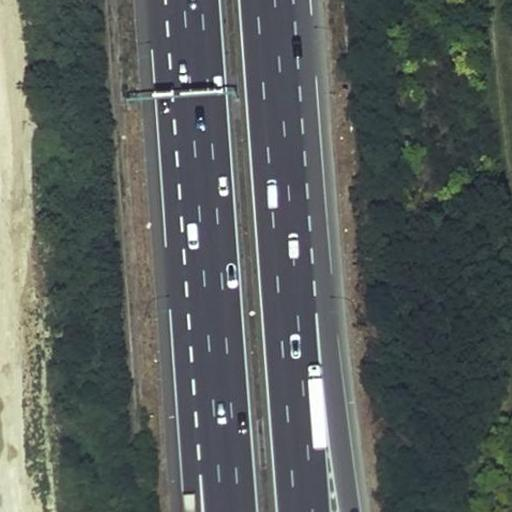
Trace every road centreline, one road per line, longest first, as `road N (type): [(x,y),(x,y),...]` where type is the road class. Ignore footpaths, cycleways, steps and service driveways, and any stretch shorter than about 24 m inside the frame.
road 1 (motorway): [(352,511),(274,0)]
road 2 (motorway): [(304,511),(269,0)]
road 3 (motorway): [(194,0),(225,429)]
